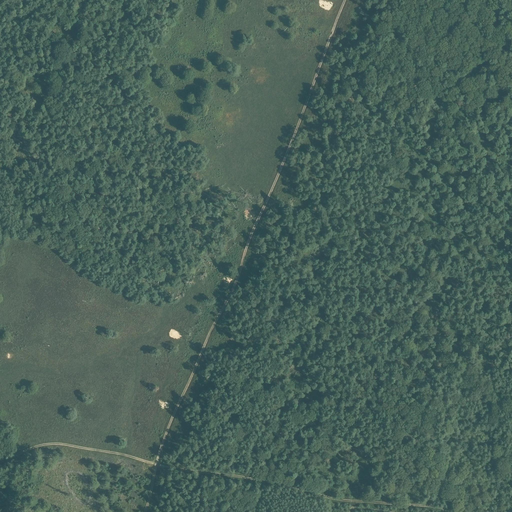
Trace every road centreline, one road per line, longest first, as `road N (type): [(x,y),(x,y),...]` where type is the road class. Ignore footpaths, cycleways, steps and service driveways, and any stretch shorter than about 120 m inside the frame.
road 1 (track): [(349,0),(155,463),(145,511)]
road 2 (track): [(0,462),(50,445),(461,511)]
